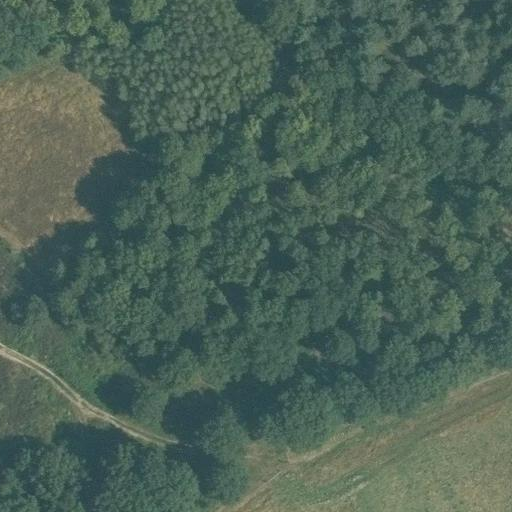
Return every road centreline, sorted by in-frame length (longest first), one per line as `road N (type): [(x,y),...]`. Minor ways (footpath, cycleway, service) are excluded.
road 1 (track): [(511,364),(294,455),(222,511)]
road 2 (track): [(78,393),(115,424),(282,464)]
road 3 (track): [(91,511),(78,393)]
